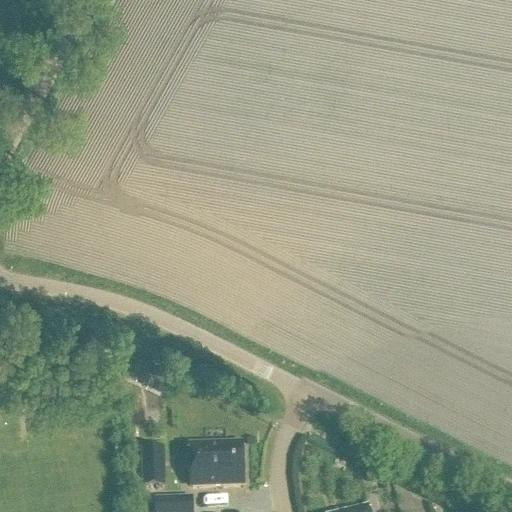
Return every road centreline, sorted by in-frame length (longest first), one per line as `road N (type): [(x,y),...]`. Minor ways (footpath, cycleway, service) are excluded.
road 1 (tertiary): [(304,390),(132,307),(0,279)]
road 2 (tertiary): [(511,490),(304,390)]
road 3 (tertiary): [(0,152),(83,0)]
road 4 (residential): [(284,511),(282,446),(304,390)]
